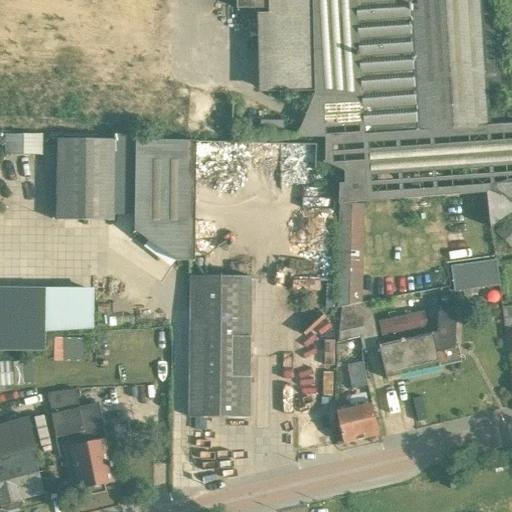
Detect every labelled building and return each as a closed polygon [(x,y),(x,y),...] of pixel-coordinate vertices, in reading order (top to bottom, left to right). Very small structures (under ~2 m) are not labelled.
[(0,0),(0,82),(100,71),(104,104),(156,98),(148,28),(152,28),(149,0),(0,0)] [(270,92),(315,91),(312,0),(237,0),(237,8),(269,8),(270,92)] [(315,94),(297,137),(325,137),(326,161),(324,161),(324,163),(327,163),(345,171),(345,183),(340,183),(337,307),(342,306),(362,302),(365,202),(465,194),(487,193),(491,227),(511,212),(511,123),(504,124),(498,24),(496,0),(312,0),(315,91),(315,94)] [(260,133),(283,133),(283,121),(261,121),(260,133)] [(41,154),(42,135),(4,134),(4,154),(41,154)] [(130,214),(133,135),(112,134),(115,139),(58,139),(57,220),(115,220),(115,215),(130,214)] [(197,141),(133,135),(130,214),(135,214),(135,230),(175,260),(195,260),(197,141)] [(511,215),(496,232),(511,248),(511,215)] [(451,266),(454,290),(500,284),(496,259),(451,266)] [(189,417),(250,417),(252,276),(191,275),(189,417)] [(365,349),(379,346),(380,345),(369,301),(362,302),(342,306),(338,341),(361,336),(365,349)] [(511,305),(502,306),(505,337),(508,353),(511,351),(511,305)] [(380,345),(379,346),(386,378),(441,366),(441,348),(455,349),(457,312),(439,311),(438,337),(433,336),(432,333),(380,345)] [(81,357),(79,336),(61,337),(63,358),(81,357)] [(13,361),(0,361),(0,385),(15,384),(13,361)] [(347,365),(352,388),(367,385),(362,361),(347,365)] [(48,392),(52,413),(57,437),(67,435),(78,489),(115,481),(109,454),(118,452),(112,425),(105,426),(99,402),(79,407),(76,389),(48,392)] [(336,408),(343,442),(379,434),(372,400),(336,408)] [(0,504),(2,504),(3,509),(8,511),(19,508),(22,504),(21,499),(45,493),(35,454),(38,453),(28,416),(0,424),(0,504)]
